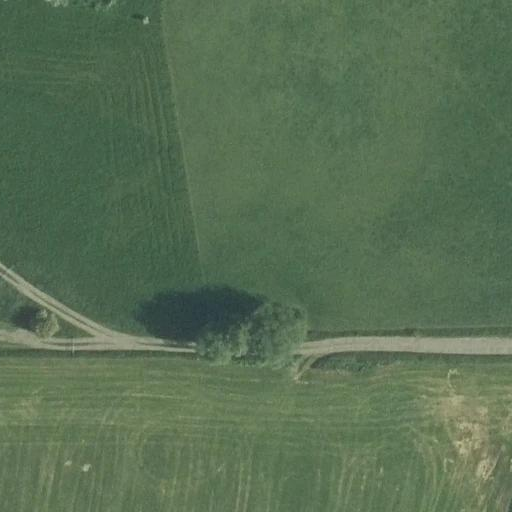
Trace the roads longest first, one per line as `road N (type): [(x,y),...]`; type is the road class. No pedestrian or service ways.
road 1 (track): [(511,348),(0,346)]
road 2 (track): [(159,348),(108,336),(0,268)]
